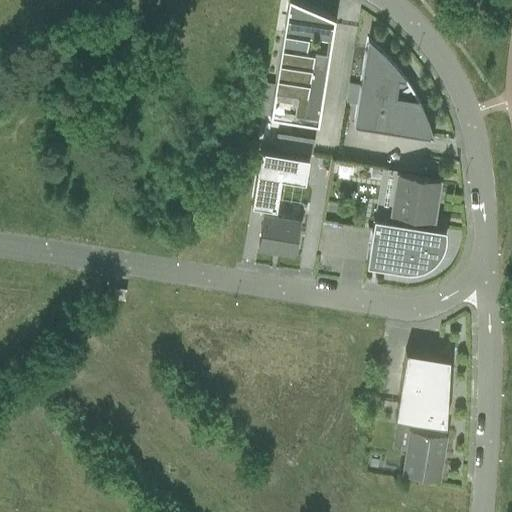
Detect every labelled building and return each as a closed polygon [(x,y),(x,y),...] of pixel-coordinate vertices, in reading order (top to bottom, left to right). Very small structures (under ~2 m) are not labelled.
[(329,38),(330,38),(333,17),(331,16),(294,0),(286,0),(276,69),(269,115),(317,123),(328,51),(327,51),(305,48),(306,40),(307,35),(311,35),(329,38)] [(377,47),(366,38),(359,85),(356,104),(352,124),(432,137),(428,126),(422,110),(415,95),(406,80),(395,66),(386,56),(377,47)] [(348,83),(345,102),(356,104),(359,85),(348,83)] [(307,157),(259,149),(250,204),(274,208),(279,177),(303,181),(307,157)] [(396,172),(390,212),(432,219),(438,179),(396,172)] [(297,220),(263,214),(258,247),(292,252),(295,237),(297,236),(298,225),(297,223),(297,220)] [(402,269),(406,270),(410,270),(414,269),(418,268),(422,267),(426,265),(429,263),(432,260),(435,258),(438,254),(440,251),(441,247),(443,243),(444,239),(444,235),(444,228),(372,217),(365,264),(402,269)] [(112,298),(123,300),(125,288),(114,287),(112,298)] [(394,417),(444,425),(448,358),(404,351),(394,417)] [(402,472),(437,478),(444,433),(409,427),(402,472)]
